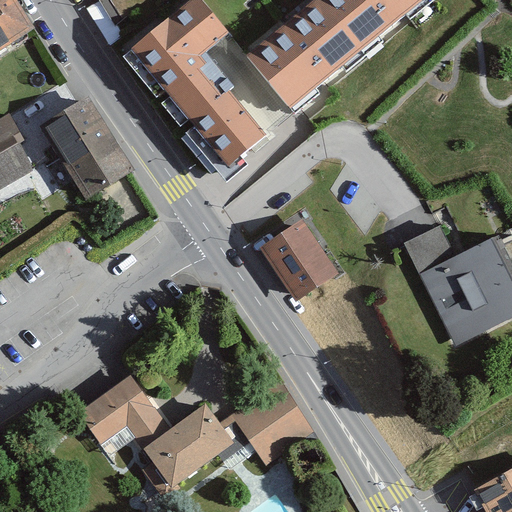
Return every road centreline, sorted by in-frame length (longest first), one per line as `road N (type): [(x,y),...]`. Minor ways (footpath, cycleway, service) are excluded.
road 1 (secondary): [(205,230),(396,511)]
road 2 (residential): [(205,230),(111,300),(109,326),(0,403)]
road 3 (secondary): [(53,0),(205,230)]
